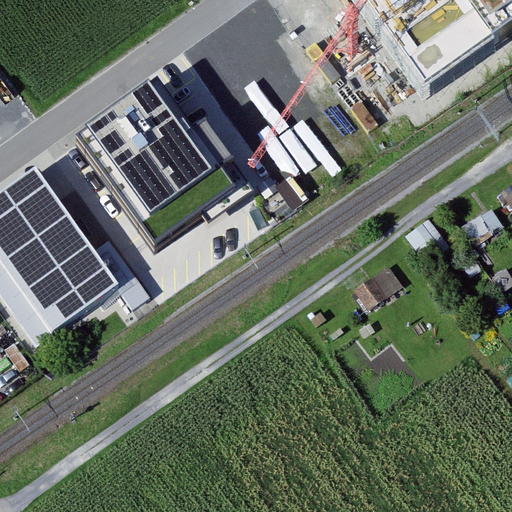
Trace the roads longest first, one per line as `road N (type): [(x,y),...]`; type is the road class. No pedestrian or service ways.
road 1 (track): [(13,511),(511,155)]
road 2 (residential): [(248,0),(0,176)]
